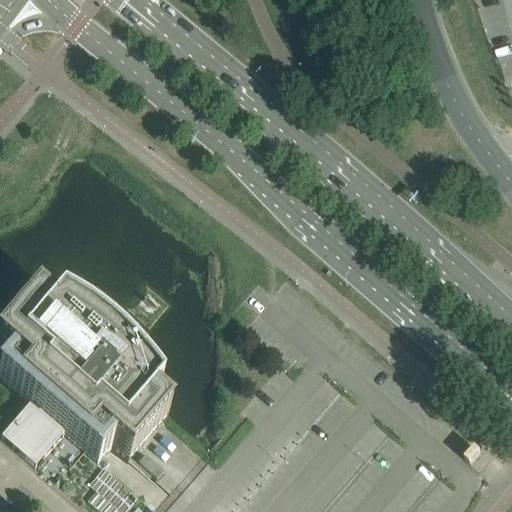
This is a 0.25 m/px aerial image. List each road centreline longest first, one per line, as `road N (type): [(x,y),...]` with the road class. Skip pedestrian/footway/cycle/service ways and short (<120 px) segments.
road 1 (secondary): [(77,26),(511,393)]
road 2 (secondary): [(511,318),(136,0)]
road 3 (unclassified): [(511,184),(460,114),(417,0)]
